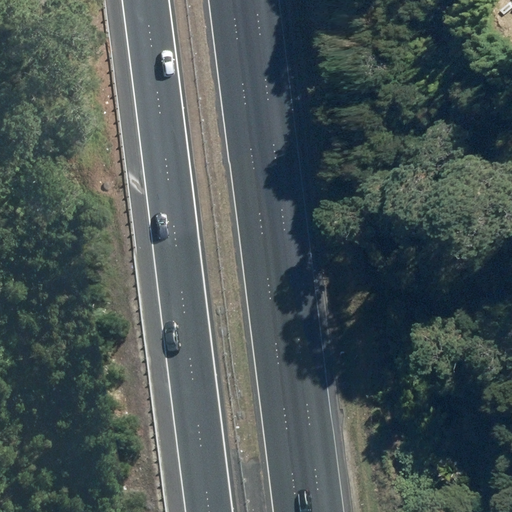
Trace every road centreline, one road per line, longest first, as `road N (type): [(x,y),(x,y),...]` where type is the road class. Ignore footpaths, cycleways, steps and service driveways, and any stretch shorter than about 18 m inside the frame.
road 1 (motorway): [(254,0),(323,511)]
road 2 (motorway): [(209,511),(144,0)]
